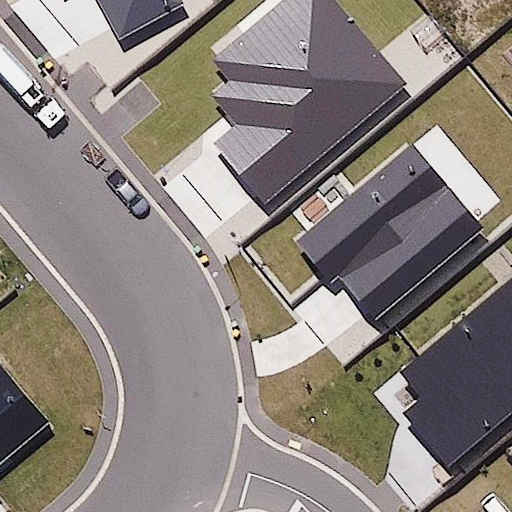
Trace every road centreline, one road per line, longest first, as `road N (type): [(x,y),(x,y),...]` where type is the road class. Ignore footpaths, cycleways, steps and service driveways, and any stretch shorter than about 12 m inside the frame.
road 1 (residential): [(0,109),(164,314),(183,391),(179,449)]
road 2 (residential): [(179,449),(286,487),(327,511)]
